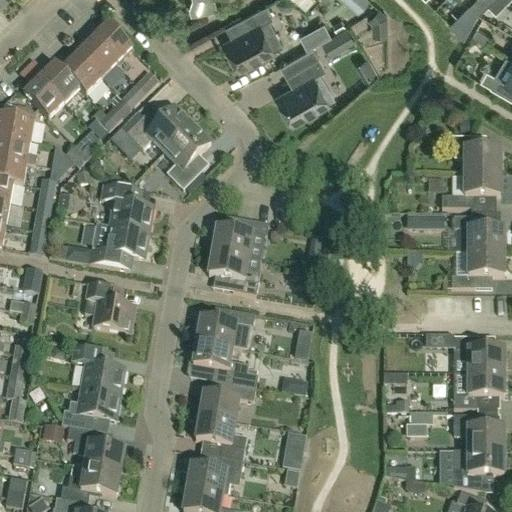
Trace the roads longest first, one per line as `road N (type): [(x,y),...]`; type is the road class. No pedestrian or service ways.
road 1 (residential): [(151,511),(165,436),(155,407),(184,233),(223,190)]
road 2 (residential): [(223,190),(242,165),(247,141),(118,0)]
